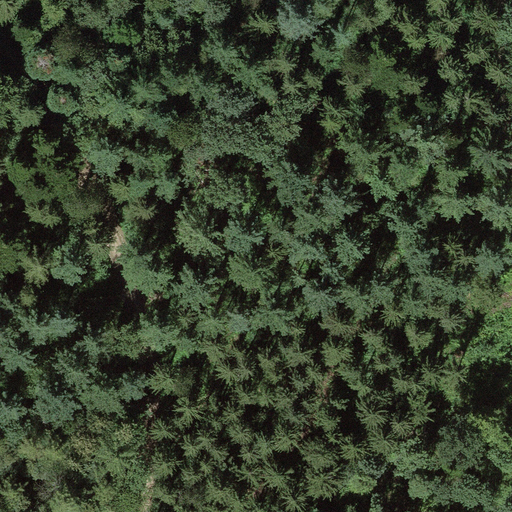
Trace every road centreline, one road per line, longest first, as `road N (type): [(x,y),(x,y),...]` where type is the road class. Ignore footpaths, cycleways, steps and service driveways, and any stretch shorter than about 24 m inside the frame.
road 1 (track): [(135,511),(142,372),(102,193),(0,37)]
road 2 (track): [(511,185),(490,0)]
